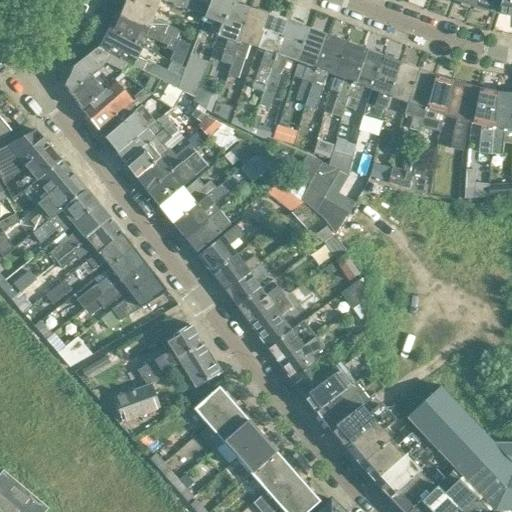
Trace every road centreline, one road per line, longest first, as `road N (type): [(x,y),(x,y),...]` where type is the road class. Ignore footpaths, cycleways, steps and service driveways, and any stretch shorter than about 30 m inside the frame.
road 1 (residential): [(376,511),(308,442),(35,89)]
road 2 (residential): [(511,55),(342,0)]
